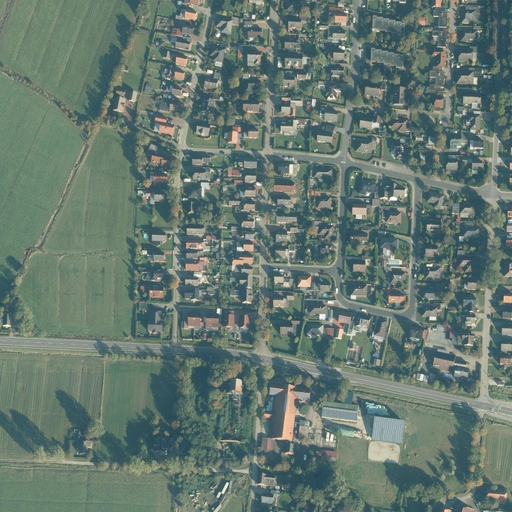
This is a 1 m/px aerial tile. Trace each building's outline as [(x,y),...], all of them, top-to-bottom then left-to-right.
[(440,0),(430,0),(430,9),(441,9),(440,0)] [(303,2),(299,2),(287,1),(286,13),(303,13),(303,2)] [(465,11),(462,11),(461,25),(470,25),(470,21),(476,21),(476,11),(473,11),(473,8),(465,8),(465,11)] [(343,9),(328,9),(328,16),(335,16),(335,24),(347,24),(347,14),(343,14),(343,9)] [(195,23),(197,14),(181,10),(180,18),(182,18),(182,20),(195,23)] [(447,13),(433,12),(433,18),(438,19),(438,29),(444,29),(446,29),(447,13)] [(231,21),(218,18),(216,27),(223,29),(222,34),(231,35),(232,26),(233,21),(231,21)] [(302,21),(288,20),(288,31),(301,31),(302,21)] [(195,28),(183,26),(179,25),(178,31),(173,30),(172,35),(183,37),(184,35),(193,37),(195,28)] [(346,27),(329,27),(328,33),(332,33),(332,40),(345,40),(346,27)] [(438,29),(435,28),(434,33),(433,33),(432,38),(438,38),(438,49),(445,49),(446,33),(444,33),(444,29),(438,29)] [(473,31),(461,31),(461,43),(470,43),(470,41),(478,41),(478,33),(481,33),(481,28),(473,28),(473,31)] [(248,30),(248,39),(262,39),(262,30),(251,30),(248,30)] [(190,44),(177,41),(175,49),(189,52),(190,44)] [(300,41),(298,41),(284,41),(284,51),(299,51),(300,42),(300,41)] [(225,50),(220,49),(212,47),(210,57),(215,58),(214,63),(222,65),(225,50)] [(250,47),(238,47),(238,52),(243,52),(242,56),(247,56),(247,53),(249,53),(250,47)] [(344,61),(344,51),(336,51),(333,51),(333,52),(333,61),(344,61)] [(473,51),(469,51),(459,51),(459,63),(473,63),(473,54),(473,51)] [(247,56),(247,64),(254,64),(254,66),(261,66),(261,53),(249,53),(247,53),(247,56)] [(446,53),(431,53),(431,58),(437,58),(436,69),(442,69),(446,69),(446,53)] [(188,58),(178,56),(177,60),(176,65),(186,67),(188,58)] [(284,67),(293,67),(293,57),(284,57),(284,67)] [(293,67),(302,67),(302,58),(302,57),(293,57),(293,67)] [(173,68),(169,67),(167,76),(175,78),(175,75),(172,74),(173,68)] [(335,68),(331,68),(331,73),(330,78),(343,79),(344,69),(335,68)] [(184,74),(176,72),(175,75),(175,78),(174,79),(183,81),(184,74)] [(474,73),(457,72),(456,85),(478,86),(478,79),(474,79),(474,73)] [(442,73),(433,73),(430,73),(430,80),(436,80),(436,87),(436,88),(441,89),(444,89),(444,73),(442,73)] [(218,81),(213,80),(206,78),(204,89),(216,91),(218,81)] [(295,78),(283,78),(283,88),(294,88),(295,78)] [(250,81),(244,81),(244,96),(254,96),(254,92),(261,92),(261,81),(250,81)] [(342,95),(342,84),(327,84),(327,89),(327,101),(338,101),(338,95),(342,95)] [(379,99),(381,88),(365,86),(364,97),(379,99)] [(182,90),(174,88),(172,96),(180,98),(182,90)] [(408,90),(394,90),(393,107),(407,108),(408,90)] [(138,94),(130,93),(128,102),(137,103),(138,94)] [(472,95),(463,95),(463,106),(472,106),(472,95)] [(481,95),(472,95),(472,106),(480,106),(481,95)] [(443,98),(435,98),(434,109),(442,109),(443,98)] [(126,101),(115,99),(113,112),(124,114),(126,101)] [(163,99),(162,99),(160,112),(170,114),(171,111),(179,112),(180,105),(170,103),(171,101),(168,100),(163,99)] [(215,103),(212,102),(202,101),(201,114),(213,115),(215,103)] [(291,102),(282,102),(282,115),(293,115),(293,110),(295,110),(295,105),(291,105),(291,102)] [(260,104),(244,103),(244,115),(260,115),(260,104)] [(326,108),(321,108),(321,117),(326,117),(325,122),(338,123),(338,113),(326,113),(326,108)] [(465,110),(465,109),(458,109),(457,117),(467,117),(467,116),(480,116),(481,113),(467,113),(467,110),(465,110)] [(480,116),(467,116),(467,117),(467,121),(468,121),(468,124),(471,124),(471,127),(470,127),(470,131),(480,131),(480,116)] [(155,125),(161,126),(161,124),(166,125),(167,119),(157,117),(155,125)] [(373,125),(373,120),(361,119),(359,129),(372,130),(373,125)] [(293,125),(293,129),(296,129),(296,125),(302,125),(302,121),(293,121),(293,125)] [(407,121),(390,121),(390,130),(398,131),(398,133),(406,133),(407,130),(407,123),(407,121)] [(161,124),(161,126),(159,134),(173,137),(174,127),(166,125),(161,124)] [(210,127),(208,126),(198,124),(196,134),(200,135),(201,137),(203,137),(204,136),(208,137),(210,127)] [(326,134),(318,133),(318,143),(334,144),(334,135),(336,135),(337,128),(327,127),(326,134)] [(259,131),(249,131),(249,134),(244,134),(244,139),(259,139),(259,131)] [(474,134),(461,132),(461,138),(462,138),(462,145),(467,145),(467,142),(474,142),(474,134)] [(227,134),(227,144),(237,145),(237,134),(227,134)] [(461,138),(450,138),(450,146),(462,147),(462,145),(462,138),(461,138)] [(373,143),(357,141),(356,153),(366,154),(366,152),(372,152),(373,143)] [(484,142),(475,142),(475,143),(475,150),(484,151),(484,142)] [(406,145),(392,144),(392,154),(397,154),(396,161),(405,161),(406,145)] [(434,153),(419,153),(419,158),(426,158),(426,169),(434,169),(434,153)] [(154,155),(153,155),(153,158),(151,164),(161,167),(161,168),(169,170),(171,165),(163,163),(164,158),(154,155)] [(449,160),(446,160),(446,171),(457,172),(457,161),(458,161),(449,160)] [(244,162),(238,162),(238,168),(244,168),(244,169),(256,169),(256,161),(244,161),(244,162)] [(482,162),(472,162),(472,165),(472,171),(481,171),(482,162)] [(288,175),(289,166),(279,166),(279,176),(288,177),(288,175)] [(289,166),(288,175),(297,175),(297,166),(289,166)] [(202,169),(202,172),(206,173),(206,181),(210,181),(210,169),(202,169)] [(332,170),(314,170),(314,172),(311,172),(310,179),(331,180),(332,170)] [(206,182),(206,181),(206,173),(202,172),(193,172),(193,182),(206,182)] [(256,183),(256,175),(245,175),(245,183),(256,183)] [(156,176),(151,176),(151,180),(158,180),(158,184),(167,184),(167,176),(156,176)] [(376,185),(361,181),(358,191),(359,191),(358,195),(364,196),(365,193),(373,195),(376,185)] [(272,193),(283,193),(294,194),(294,184),(283,184),(273,184),(272,193)] [(245,189),(245,186),(242,186),(240,186),(240,193),(240,199),(245,199),(245,198),(255,198),(255,190),(245,189)] [(398,186),(386,186),(386,189),(386,194),(387,194),(387,199),(399,199),(399,197),(405,197),(405,188),(398,188),(398,186)] [(201,188),(188,188),(188,199),(201,199),(201,188)] [(321,193),(311,193),(310,198),(317,199),(317,210),(331,211),(331,199),(320,198),(321,193)] [(444,197),(429,193),(427,203),(435,205),(434,209),(441,211),(442,208),(445,209),(446,202),(443,202),(444,197)] [(277,207),(289,207),(290,199),(278,198),(277,207)] [(249,211),(255,211),(255,204),(246,203),(242,203),(242,209),(241,209),(241,212),(249,212),(249,211)] [(199,205),(188,205),(188,215),(195,215),(195,213),(199,213),(199,205)] [(475,205),(460,205),(459,215),(460,215),(469,215),(475,215),(475,205)] [(366,206),(352,206),(352,216),(366,216),(366,212),(366,207),(366,206)] [(387,212),(389,213),(389,208),(379,208),(378,213),(382,213),(382,219),(387,219),(387,212)] [(389,213),(387,212),(387,219),(387,224),(401,225),(402,213),(389,213)] [(276,224),(288,224),(288,222),(296,222),(296,217),(287,217),(287,216),(276,216),(276,224)] [(248,221),(242,221),(242,228),(254,229),(254,221),(248,221)] [(430,223),(427,223),(427,232),(441,233),(441,224),(430,223)] [(205,227),(187,227),(187,236),(205,236),(205,227)] [(319,227),(319,237),(325,237),(325,241),(334,241),(334,227),(321,227),(319,227)] [(238,228),(232,228),(231,237),(236,237),(236,242),(245,242),(245,241),(245,233),(245,231),(240,231),(240,232),(238,232),(238,228)] [(465,228),(463,228),(462,239),(479,239),(480,229),(474,228),(465,228)] [(287,232),(276,232),(275,243),(287,243),(287,237),(287,232)] [(158,233),(152,233),(152,235),(152,242),(152,246),(160,246),(160,243),(166,243),(166,233),(158,233)] [(245,241),(253,241),(253,233),(245,233),(245,241)] [(368,235),(350,235),(350,246),(368,246),(368,235)] [(398,242),(381,241),(381,246),(379,246),(379,258),(386,258),(387,252),(398,252),(398,242)] [(203,242),(187,242),(187,251),(204,251),(204,252),(211,252),(211,244),(203,244),(203,242)] [(253,253),(254,244),(237,244),(237,248),(232,248),(232,253),(245,253),(245,252),(253,253)] [(333,257),(333,248),(319,247),(319,256),(333,257)] [(438,248),(425,248),(425,258),(437,258),(438,248)] [(285,250),(276,250),(276,259),(285,259),(285,250)] [(154,255),(154,263),(165,263),(165,254),(154,254),(154,255)] [(253,257),(239,256),(239,261),(232,261),(232,267),(243,267),(243,265),(252,265),(253,257)] [(475,259),(464,258),(457,258),(457,268),(465,268),(465,273),(475,274),(475,259)] [(361,262),(354,262),(353,273),(365,274),(365,262),(361,262)] [(202,263),(187,263),(186,271),(201,272),(202,263)] [(252,268),(241,268),(241,276),(252,277),(252,268)] [(441,269),(434,268),(424,268),(424,282),(434,282),(434,280),(440,280),(441,270),(441,269)] [(391,272),(390,272),(390,286),(398,286),(398,283),(405,283),(406,273),(391,272)] [(164,273),(150,273),(150,282),(157,282),(157,280),(164,280),(164,273)] [(311,278),(298,277),(298,288),(307,289),(310,289),(311,285),(311,278)] [(252,290),(252,279),(244,279),(244,281),(239,281),(239,288),(243,288),(243,290),(252,290)] [(293,280),(283,280),(283,284),(283,288),(290,288),(290,286),(293,286),(293,280)] [(437,290),(437,294),(444,294),(444,285),(435,285),(435,290),(437,290)] [(367,286),(363,286),(352,286),(351,297),(367,297),(367,286)] [(163,289),(149,289),(149,299),(163,299),(163,289)] [(437,290),(435,290),(423,290),(423,301),(437,301),(437,294),(437,290)] [(199,292),(185,292),(185,300),(191,300),(191,302),(199,302),(199,292)] [(243,297),(243,305),(252,305),(252,292),(239,292),(239,297),(243,297)] [(405,296),(389,295),(389,304),(404,305),(405,296)] [(511,296),(503,296),(503,304),(511,304),(511,296)] [(467,299),(464,299),(464,309),(467,309),(467,313),(475,313),(475,308),(476,308),(476,299),(473,299),(473,298),(467,298),(467,299)] [(289,301),(274,300),(274,308),(289,309),(289,301)] [(327,307),(310,306),(310,315),(325,316),(327,316),(327,312),(327,307)] [(437,308),(434,308),(422,308),(422,318),(437,318),(437,312),(437,308)] [(503,312),(503,319),(511,320),(511,311),(511,312),(503,312)] [(164,313),(149,312),(149,334),(164,334),(164,313)] [(327,316),(325,316),(325,320),(333,320),(334,312),(327,312),(327,316)] [(338,323),(350,326),(351,323),(353,316),(340,313),(338,323)] [(371,319),(359,316),(357,324),(356,328),(362,330),(363,327),(369,328),(371,319)] [(2,317),(2,328),(9,328),(10,322),(11,322),(11,317),(2,317)] [(235,317),(224,317),(224,329),(230,330),(235,330),(235,326),(235,317)] [(251,317),(240,317),(239,326),(239,330),(248,330),(250,330),(251,317)] [(475,317),(467,317),(467,325),(476,325),(476,317),(475,317)] [(387,323),(377,321),(374,337),(383,339),(384,339),(385,334),(387,323)] [(292,336),(292,326),(281,326),(281,336),(292,336)] [(322,336),(323,336),(323,330),(323,326),(307,326),(307,336),(322,336)] [(511,326),(502,327),(501,336),(511,336),(511,326)] [(424,332),(412,329),(411,339),(422,342),(424,332)] [(333,330),(323,330),(323,336),(322,336),(322,338),(326,338),(326,339),(333,339),(333,330)] [(460,334),(450,334),(449,340),(452,340),(452,346),(460,347),(460,334)] [(476,336),(463,336),(463,345),(464,345),(464,349),(475,349),(475,344),(476,344),(476,336)] [(511,342),(501,342),(501,353),(511,352),(511,342)] [(455,357),(435,353),(432,369),(452,373),(453,369),(455,361),(455,357)] [(456,369),(465,371),(467,363),(455,361),(453,369),(456,369)] [(465,371),(456,369),(454,379),(467,381),(469,371),(465,371)] [(428,378),(417,375),(415,381),(427,384),(428,378)] [(231,383),(230,393),(241,394),(242,384),(231,383)] [(310,392),(271,387),(269,397),(274,398),(272,414),(264,413),(263,419),(271,420),(269,440),(273,440),(286,442),(292,443),(297,402),(308,404),(310,392)] [(358,408),(322,404),(321,419),(357,423),(358,408)] [(230,441),(245,442),(246,424),(245,423),(240,423),(240,431),(233,430),(233,435),(231,435),(230,441)] [(299,427),(298,438),(307,439),(308,428),(299,427)] [(269,440),(262,439),(260,456),(266,457),(267,452),(271,453),(273,440),(269,440)] [(286,442),(284,454),(294,456),(295,447),(291,446),(292,443),(286,442)] [(79,449),(81,449),(81,455),(88,455),(88,449),(90,449),(90,443),(79,443),(79,449)] [(152,444),(152,450),(153,450),(153,457),(161,457),(161,450),(162,450),(163,444),(152,444)] [(337,453),(322,451),(321,457),(321,461),(336,462),(337,453)] [(277,477),(259,475),(258,487),(276,488),(277,477)] [(506,492),(488,490),(487,503),(505,505),(506,492)] [(275,497),(274,499),(278,500),(279,496),(281,497),(281,492),(272,491),(271,496),(275,497)] [(271,496),(263,495),(261,504),(274,505),(274,499),(275,497),(271,496)]
